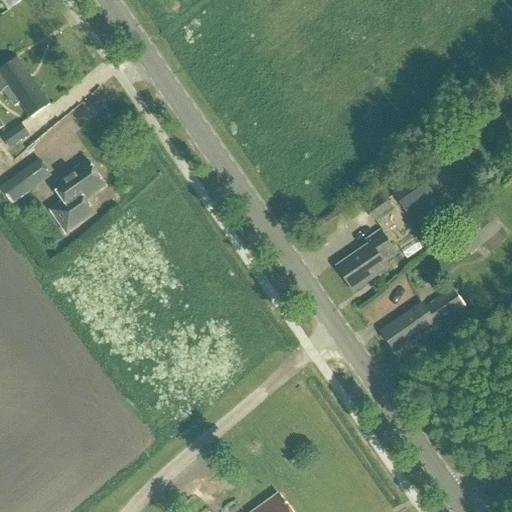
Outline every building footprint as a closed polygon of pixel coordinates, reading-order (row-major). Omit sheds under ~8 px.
[(0,0),(8,12),(24,0),(0,0)] [(4,92),(15,108),(21,104),(31,119),(50,106),(18,60),(0,72),(0,74),(10,88),(4,92)] [(2,139),(11,150),(31,136),(22,124),(2,139)] [(54,187),(65,203),(87,202),(108,188),(89,162),(54,187)] [(37,165),(1,195),(13,209),(49,179),(37,165)] [(434,194),(422,178),(396,196),(408,213),(434,194)] [(71,215),(65,208),(64,206),(50,215),(67,239),(96,218),(86,204),(71,215)] [(484,219),(453,246),(467,262),(498,235),(484,219)] [(382,232),(368,241),(370,246),(338,269),(354,292),(387,269),(382,261),(396,252),(382,232)] [(437,324),(465,303),(453,287),(426,307),(423,303),(415,309),(415,308),(382,334),(396,354),(436,323),(437,324)] [(290,511),(279,496),(256,511),(290,511)]
